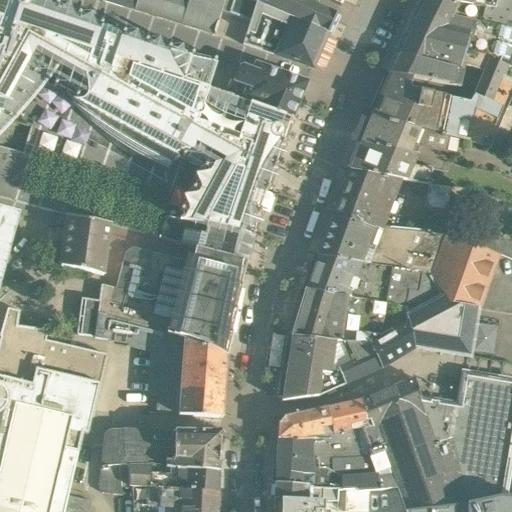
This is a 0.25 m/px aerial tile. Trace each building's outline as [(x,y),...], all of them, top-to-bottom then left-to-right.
[(0,0),(0,134),(9,125),(26,107),(35,96),(49,78),(60,65),(71,71),(83,78),(83,80),(83,81),(84,84),(85,94),(85,97),(83,100),(81,102),(78,103),(75,103),(70,101),(69,102),(88,123),(102,136),(115,146),(128,155),(143,163),(158,169),(168,173),(168,172),(165,170),(169,162),(175,156),(183,153),(184,153),(191,153),(192,154),(195,155),(198,156),(200,157),(201,159),(203,161),(205,164),(206,166),(208,172),(207,181),(203,189),(199,197),(195,203),(191,208),(184,216),(178,221),(190,223),(208,225),(226,230),(247,237),(248,235),(247,219),(250,202),(251,195),(255,185),(262,171),(271,157),(280,140),(281,137),(282,134),(281,131),(279,129),(282,120),(282,118),(290,121),(291,120),(231,98),(223,96),(207,91),(216,64),(200,61),(178,56),(162,51),(139,44),(118,37),(92,26),(70,16),(55,9),(40,4),(29,0),(0,0)] [(229,14),(232,0),(99,0),(99,1),(213,36),(221,11),(229,14)] [(245,0),(232,0),(229,14),(283,37),(274,56),(312,69),(327,34),(327,33),(266,9),(245,0)] [(245,0),(266,9),(270,0),(245,0)] [(308,0),(307,3),(299,0),(270,0),(266,9),(327,33),(327,34),(327,35),(336,16),(334,15),(316,7),(318,0),(308,0)] [(471,6),(437,0),(426,0),(415,20),(408,37),(425,45),(462,55),(460,65),(483,72),(488,60),(498,64),(500,59),(492,55),(500,27),(484,23),(481,18),(484,8),(471,6)] [(511,0),(474,0),(471,6),(484,8),(481,18),(484,23),(500,27),(511,30),(511,0)] [(511,30),(500,27),(492,55),(500,59),(498,64),(508,68),(508,66),(511,67),(511,30)] [(462,55),(425,45),(408,37),(400,55),(458,70),(460,65),(462,55)] [(458,70),(400,55),(400,56),(399,55),(390,75),(411,79),(459,88),(463,72),(458,70)] [(253,64),(241,65),(217,60),(216,64),(207,91),(223,96),(231,98),(291,120),(306,83),(253,64)] [(498,64),(488,60),(483,72),(474,96),(490,103),(500,78),(504,79),(509,68),(508,68),(498,64)] [(469,103),(418,92),(417,94),(408,92),(411,79),(390,75),(385,85),(370,118),(448,138),(462,142),(468,143),(489,150),(511,95),(511,82),(504,79),(500,78),(490,103),(474,96),(469,103)] [(370,118),(360,145),(407,155),(411,146),(445,153),(446,149),(448,138),(370,118)] [(462,142),(448,138),(446,149),(460,152),(462,142)] [(407,155),(360,145),(349,172),(398,181),(414,184),(428,186),(429,186),(431,170),(412,166),(416,157),(407,155)] [(200,167),(206,166),(205,164),(203,161),(201,159),(200,157),(198,156),(195,155),(192,154),(191,153),(184,153),(186,159),(189,163),(194,167),(200,167)] [(398,181),(349,172),(331,217),(379,233),(380,229),(398,181)] [(429,186),(428,186),(426,202),(446,205),(448,188),(429,186)] [(0,274),(16,217),(0,212),(0,274)] [(77,219),(67,217),(60,266),(103,276),(109,226),(108,226),(77,219)] [(379,233),(331,217),(317,257),(412,271),(426,273),(431,274),(445,235),(380,229),(379,233)] [(236,234),(207,227),(186,224),(180,245),(201,250),(246,262),(251,239),(236,234)] [(511,244),(485,231),(478,247),(497,255),(511,261),(511,244)] [(450,236),(445,235),(431,274),(426,273),(447,304),(476,309),(477,309),(497,255),(478,247),(450,236)] [(179,261),(133,249),(125,254),(115,289),(101,286),(99,303),(97,314),(178,338),(182,325),(181,325),(197,265),(187,263),(187,261),(187,260),(186,258),(185,257),(183,257),(182,257),(180,258),(179,259),(179,261)] [(246,262),(201,250),(198,259),(197,265),(181,325),(182,325),(178,338),(192,342),(221,355),(224,344),(228,342),(231,333),(229,333),(235,310),(234,309),(240,286),(244,271),(246,262)] [(317,257),(305,291),(383,305),(404,309),(412,271),(317,257)] [(447,304),(426,273),(412,271),(404,309),(407,323),(413,349),(415,348),(468,357),(476,309),(447,304)] [(383,305),(305,291),(291,337),(334,343),(342,344),(343,344),(354,343),(355,335),(363,336),(379,338),(383,305)] [(99,303),(81,300),(76,336),(94,338),(97,314),(99,303)] [(104,356),(44,342),(46,332),(15,328),(17,313),(7,311),(0,336),(0,338),(3,339),(0,352),(0,511),(63,511),(81,434),(86,435),(104,356)] [(178,338),(97,314),(94,338),(94,339),(139,346),(155,350),(151,393),(158,394),(157,410),(174,411),(174,412),(176,414),(177,416),(221,419),(225,357),(221,355),(192,342),(178,338)] [(407,323),(379,338),(363,336),(380,369),(413,349),(407,323)] [(355,335),(354,343),(343,344),(342,344),(350,363),(337,369),(344,385),(380,369),(363,336),(355,335)] [(334,343),(291,337),(281,402),(318,397),(339,388),(334,378),(332,379),(330,374),(334,343)] [(511,382),(511,381),(475,375),(473,384),(461,382),(457,405),(419,399),(417,399),(433,444),(450,440),(465,505),(499,498),(504,498),(511,448),(511,382)] [(413,379),(360,402),(366,429),(362,430),(370,457),(375,475),(375,476),(377,476),(379,491),(397,488),(405,511),(465,505),(450,440),(433,444),(417,399),(419,399),(413,379)] [(358,402),(326,409),(333,435),(362,430),(366,429),(360,402),(358,402)] [(326,409),(282,419),(278,424),(277,439),(300,439),(302,440),(333,435),(326,409)] [(215,433),(111,431),(110,432),(107,433),(105,435),(104,436),(104,438),(101,468),(117,467),(127,466),(148,466),(169,468),(183,467),(217,474),(220,438),(215,433)] [(333,435),(302,440),(300,439),(277,439),(274,485),(316,489),(322,489),(323,489),(337,490),(341,490),(340,479),(341,478),(329,471),(330,470),(330,459),(361,458),(357,431),(333,435)] [(148,466),(127,466),(128,488),(131,488),(156,488),(158,489),(190,492),(216,494),(217,474),(183,467),(169,468),(148,466)] [(117,467),(101,468),(99,489),(101,494),(122,497),(117,467)] [(341,478),(340,479),(341,490),(341,491),(358,490),(358,492),(364,492),(379,491),(377,476),(375,476),(341,478)] [(316,489),(274,485),(273,499),(305,501),(306,501),(322,502),(322,489),(316,489)] [(215,511),(216,494),(190,492),(158,489),(156,488),(131,488),(132,511),(215,511)] [(343,511),(382,511),(403,510),(402,511),(404,511),(405,511),(397,488),(379,491),(364,492),(365,504),(365,507),(343,509),(343,511)] [(337,490),(323,489),(322,489),(322,502),(336,502),(337,490)] [(358,490),(341,491),(341,490),(337,490),(336,502),(336,503),(365,504),(364,492),(358,492),(358,490)] [(465,505),(405,511),(511,511),(511,499),(504,498),(499,498),(465,505)] [(304,511),(305,501),(273,499),(273,511),(304,511)]
